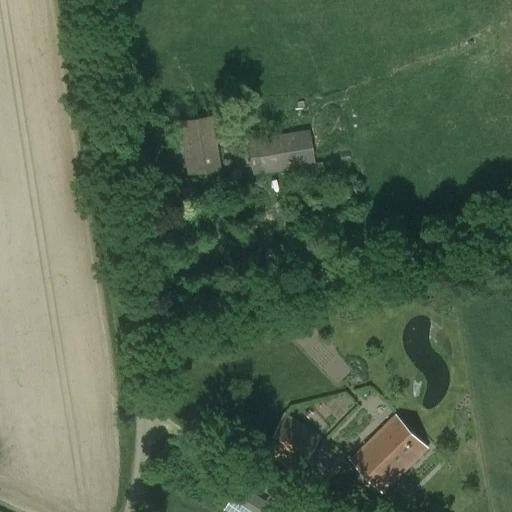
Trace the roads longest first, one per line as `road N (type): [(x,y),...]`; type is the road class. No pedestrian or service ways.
road 1 (unclassified): [(133,323),(511,222)]
road 2 (unclassified): [(133,323),(80,0)]
road 3 (unclassified): [(130,511),(144,430),(133,323)]
